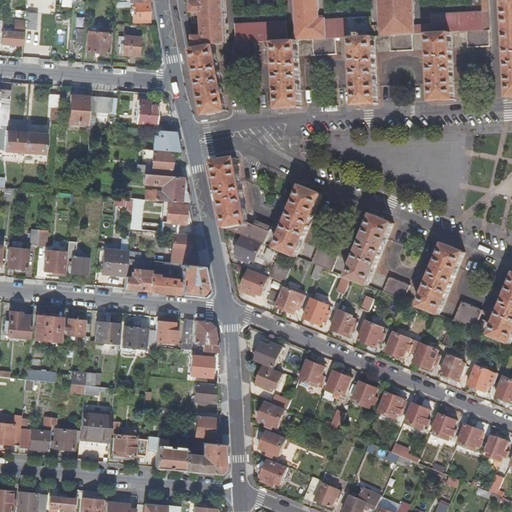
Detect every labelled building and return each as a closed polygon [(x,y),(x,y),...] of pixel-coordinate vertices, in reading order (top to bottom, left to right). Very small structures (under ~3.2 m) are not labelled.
[(134,24),(150,22),(149,0),(140,0),(129,0),(129,4),(132,3),(133,6),(134,24)] [(202,0),(202,2),(193,3),(193,13),(203,13),(204,36),(195,36),(195,47),(216,46),(226,45),(227,45),(225,0),(294,0),(297,41),(315,40),(336,39),(353,38),(372,36),(371,18),(326,20),(326,19),(319,19),(318,0),(379,0),(382,36),(392,36),(413,34),(430,34),(452,32),(469,31),(485,30),(484,12),(433,15),(434,24),(416,25),(414,0),(202,0)] [(120,25),(134,24),(133,6),(119,7),(120,25)] [(36,13),(26,12),(25,28),(35,29),(36,13)] [(1,43),(22,45),(24,21),(15,20),(14,32),(2,31),(1,43)] [(256,44),(276,42),(287,42),(286,23),(237,26),(237,45),(256,44)] [(82,52),(81,63),(90,64),(90,52),(110,54),(112,29),(108,29),(108,34),(88,32),(86,52),(82,52)] [(76,45),(83,46),(84,30),(77,30),(76,45)] [(490,30),(485,30),(469,31),(470,48),(491,47),(490,30)] [(434,100),(455,99),(452,32),(430,34),(434,100)] [(414,50),(413,34),(392,36),(393,51),(414,50)] [(139,37),(124,36),(122,54),(138,55),(139,37)] [(353,38),(357,105),(378,103),(375,36),(372,36),(353,38)] [(336,39),(315,40),(315,56),(337,55),(336,39)] [(276,42),(279,108),(301,108),(297,41),(287,42),(276,42)] [(227,45),(226,45),(227,55),(235,55),(235,60),(257,59),(256,44),(237,45),(227,45)] [(195,47),(194,47),(207,115),(228,111),(216,46),(195,47)] [(10,91),(0,90),(0,94),(0,125),(7,126),(10,91)] [(57,122),(60,96),(49,95),(48,109),(54,109),(53,122),(57,122)] [(87,125),(88,112),(90,98),(71,96),(69,123),(87,125)] [(116,114),(117,99),(90,97),(90,98),(88,112),(116,114)] [(156,102),(137,100),(135,122),(156,124),(158,108),(156,108),(156,102)] [(89,125),(88,135),(97,136),(98,126),(89,125)] [(139,137),(140,129),(129,128),(128,136),(139,137)] [(24,153),(26,133),(6,130),(4,151),(24,153)] [(178,151),(175,131),(158,130),(158,136),(154,135),(153,150),(178,151)] [(46,135),(26,133),(24,153),(44,155),(46,135)] [(144,174),(168,176),(169,171),(170,171),(171,153),(152,152),(151,166),(132,165),(131,173),(144,174)] [(215,163),(228,229),(266,245),(273,227),(257,221),(256,225),(249,223),(237,158),(215,163)] [(89,172),(83,172),(81,192),(87,193),(89,172)] [(188,202),(183,177),(168,176),(144,174),(143,184),(161,185),(161,192),(146,190),(145,199),(188,202)] [(298,258),(324,194),(304,185),(278,249),(298,258)] [(12,201),(13,188),(5,188),(4,201),(12,201)] [(136,198),(144,199),(144,190),(132,188),(132,192),(126,191),(126,197),(132,197),(132,198),(136,198)] [(173,233),(177,233),(177,223),(185,223),(187,205),(167,204),(165,222),(161,222),(160,231),(166,232),(173,233)] [(370,287),(396,223),(375,215),(350,279),(352,279),(370,287)] [(38,245),(39,230),(32,229),(30,245),(37,246),(38,245)] [(47,230),(39,229),(39,230),(38,245),(46,246),(47,230)] [(171,263),(189,264),(191,236),(173,234),(173,233),(166,232),(166,238),(172,239),(171,263)] [(256,263),(262,245),(243,237),(237,254),(244,258),(243,261),(250,264),(251,261),(256,263)] [(75,242),(68,241),(66,260),(69,260),(69,264),(70,264),(70,273),(86,274),(87,258),(71,256),(72,250),(75,250),(75,242)] [(442,315),(467,252),(446,244),(421,307),(434,313),(442,315)] [(28,250),(9,248),(7,267),(27,269),(28,250)] [(325,269),(334,272),(339,257),(320,249),(314,264),(317,265),(325,269)] [(65,252),(44,250),(42,270),(63,272),(65,252)] [(102,274),(125,276),(126,265),(127,259),(127,253),(105,251),(102,274)] [(124,289),(149,291),(154,262),(147,261),(146,272),(133,272),(132,277),(125,276),(124,289)] [(171,263),(154,262),(149,291),(201,296),(206,289),(201,265),(189,264),(171,263)] [(280,281),(287,284),(293,269),(277,262),(271,277),(280,281)] [(312,278),(320,281),(325,269),(317,265),(312,278)] [(269,278),(250,270),(243,288),(251,291),(250,295),(256,297),(257,294),(262,296),(269,278)] [(338,292),(346,295),(352,279),(350,279),(345,276),(338,292)] [(397,297),(405,301),(410,285),(392,277),(385,293),(388,294),(397,297)] [(276,292),(282,296),(287,284),(280,281),(276,292)] [(511,344),(511,287),(492,336),(511,344)] [(303,308),(308,297),(288,289),(280,307),(296,314),(300,306),(303,308)] [(363,308),(371,312),(376,300),(368,296),(363,308)] [(330,310),(331,306),(314,299),(306,318),(323,325),(327,316),(331,318),(333,312),(330,310)] [(461,323),(483,332),(488,321),(481,318),(484,311),(465,303),(458,322),(461,323)] [(351,337),(358,320),(355,318),(355,316),(342,310),(334,330),(351,337)] [(29,339),(31,316),(21,315),(21,313),(9,312),(8,321),(5,321),(3,331),(7,331),(7,336),(29,339)] [(59,341),(62,318),(40,316),(39,324),(36,324),(34,339),(59,341)] [(85,321),(67,319),(67,324),(64,324),(63,331),(66,331),(65,337),(84,338),(85,321)] [(192,321),(183,319),(182,335),(191,336),(192,321)] [(105,321),(97,320),(95,342),(117,344),(119,324),(104,322),(105,321)] [(208,322),(196,321),(194,343),(201,343),(201,347),(204,347),(203,352),(218,353),(214,327),(208,322)] [(385,340),(390,330),(369,321),(361,341),(369,344),(369,346),(376,350),(377,347),(379,347),(382,339),(385,340)] [(174,324),(157,322),(156,330),(155,341),(176,343),(177,331),(173,330),(174,324)] [(417,335),(424,338),(429,326),(422,323),(417,335)] [(155,341),(156,330),(148,329),(125,326),(123,346),(147,349),(147,348),(149,348),(154,349),(155,341)] [(444,345),(451,348),(457,334),(449,331),(444,345)] [(389,351),(406,358),(409,350),(418,354),(422,343),(414,340),(396,332),(389,351)] [(192,344),(182,343),(181,350),(191,351),(192,344)] [(276,368),(284,347),(273,343),(272,346),(264,343),(263,344),(262,343),(259,350),(260,351),(257,360),(276,368)] [(434,370),(441,351),(424,344),(417,363),(434,370)] [(465,360),(451,355),(444,374),(445,375),(444,378),(450,381),(452,377),(461,381),(467,364),(464,362),(465,360)] [(215,358),(197,356),(195,375),(212,377),(215,358)] [(319,364),(310,360),(302,379),(319,387),(321,382),(325,384),(327,377),(324,376),(328,365),(320,362),(319,364)] [(495,385),(499,374),(478,366),(471,385),(488,392),(491,383),(495,385)] [(276,392),(283,375),(264,367),(258,384),(276,392)] [(350,396),(357,379),(335,371),(328,390),(345,397),(346,394),(350,396)] [(94,374),(86,373),(85,386),(93,387),(94,374)] [(511,379),(506,377),(498,396),(500,397),(499,399),(506,402),(507,400),(511,401),(511,379)] [(32,381),(25,380),(24,391),(31,391),(32,381)] [(131,383),(115,382),(114,389),(130,390),(131,383)] [(215,384),(188,382),(186,400),(191,400),(191,403),(198,404),(198,401),(214,402),(215,384)] [(371,385),(362,382),(355,401),(372,408),(373,403),(376,405),(378,399),(376,398),(380,386),(372,383),(371,385)] [(85,391),(85,386),(71,384),(71,392),(84,394),(85,391)] [(92,392),(85,391),(84,394),(83,406),(97,408),(99,393),(92,392)] [(402,408),(405,400),(387,392),(380,411),(398,419),(399,415),(402,416),(405,409),(402,408)] [(287,411),(267,403),(260,420),(268,424),(267,428),(273,430),(275,427),(279,429),(287,411)] [(428,419),(432,410),(414,403),(406,422),(424,429),(426,425),(429,426),(431,420),(428,419)] [(346,419),(350,407),(343,404),(338,416),(346,419)] [(112,420),(112,414),(83,412),(81,431),(80,436),(91,438),(91,439),(110,441),(110,435),(112,420)] [(455,430),(458,421),(441,414),(433,433),(451,440),(453,436),(456,437),(458,431),(455,430)] [(20,425),(21,417),(14,416),(12,425),(0,423),(0,444),(18,446),(20,428),(20,425)] [(214,417),(197,416),(195,435),(212,437),(214,417)] [(51,418),(44,417),(43,424),(50,425),(51,418)] [(114,420),(112,420),(110,435),(114,436),(112,454),(135,457),(135,455),(145,457),(146,441),(134,439),(135,438),(133,438),(133,432),(122,430),(121,436),(118,435),(119,423),(114,423),(114,420)] [(481,440),(484,431),(467,424),(459,443),(477,450),(478,446),(482,448),(485,442),(481,440)] [(18,446),(18,447),(48,451),(50,431),(20,428),(18,446)] [(75,443),(79,443),(80,436),(81,431),(56,429),(55,442),(52,442),(51,449),(74,451),(75,443)] [(176,434),(176,440),(187,441),(188,431),(181,431),(181,434),(176,434)] [(287,441),(268,432),(261,449),(269,452),(268,455),(274,458),(275,455),(280,457),(287,441)] [(508,451),(511,442),(493,435),(486,453),(503,461),(505,457),(508,458),(510,452),(508,451)] [(149,451),(156,452),(158,438),(150,438),(149,451)] [(156,452),(155,467),(185,471),(186,454),(187,441),(176,440),(175,450),(168,449),(169,439),(158,438),(156,452)] [(186,454),(185,471),(219,474),(225,468),(223,444),(194,441),(193,450),(203,451),(203,455),(186,454)] [(370,444),(367,451),(377,455),(380,448),(370,444)] [(387,459),(397,464),(399,460),(401,456),(393,453),(390,451),(387,459)] [(289,469),(270,461),(263,478),(270,481),(269,485),(276,488),(277,484),(282,486),(289,469)] [(437,463),(435,470),(443,473),(446,466),(437,463)] [(496,481),(502,484),(507,472),(500,469),(496,481)] [(447,483),(458,488),(461,481),(450,476),(447,483)] [(314,502),(322,481),(315,478),(306,499),(314,502)] [(317,500),(334,507),(341,490),(338,488),(339,486),(332,484),(331,485),(325,482),(317,500)] [(369,508),(377,511),(380,504),(383,497),(364,488),(360,498),(352,495),(346,511),(364,511),(367,505),(369,506),(369,508)] [(477,493),(491,499),(493,494),(479,488),(477,493)] [(0,511),(8,511),(9,511),(11,511),(12,505),(15,505),(15,499),(13,499),(13,491),(0,490),(0,511)] [(38,494),(19,492),(17,511),(28,511),(36,511),(36,508),(39,508),(40,504),(37,503),(38,494)] [(491,499),(485,511),(496,511),(503,498),(498,496),(493,494),(491,499)] [(72,511),(74,499),(50,496),(49,510),(58,511),(58,509),(63,509),(62,511),(72,511)] [(84,498),(82,511),(102,511),(103,501),(84,498)] [(134,511),(129,511),(130,504),(107,502),(106,511),(134,511)] [(435,511),(447,511),(450,506),(440,502),(435,511)]
